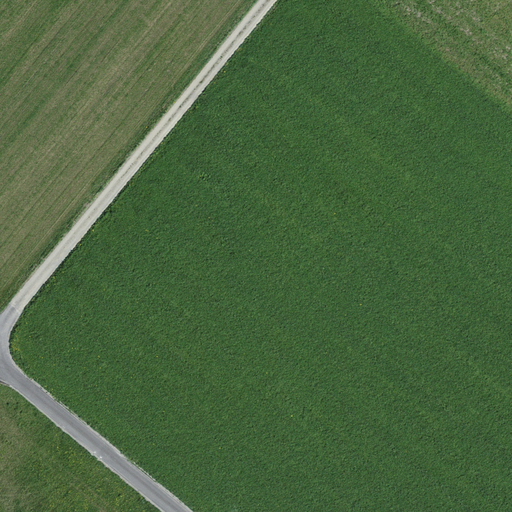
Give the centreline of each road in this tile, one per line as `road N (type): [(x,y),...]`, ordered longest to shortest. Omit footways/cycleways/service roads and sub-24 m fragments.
road 1 (track): [(273,0),(0,331)]
road 2 (unclassified): [(0,364),(181,511)]
